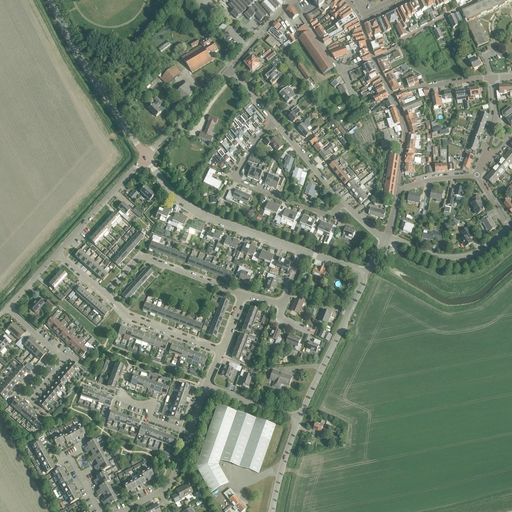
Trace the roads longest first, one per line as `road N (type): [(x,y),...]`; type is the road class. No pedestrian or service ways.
road 1 (residential): [(302,250),(192,208),(145,157)]
road 2 (residential): [(145,157),(49,0)]
road 3 (residential): [(343,203),(324,213),(238,179),(274,120)]
road 4 (residential): [(104,295),(141,256),(241,294)]
road 5 (residential): [(299,417),(363,272)]
road 6 (residential): [(387,237),(456,259),(473,256),(508,228)]
road 7 (residential): [(56,253),(145,157)]
road 8 (residential): [(220,350),(130,317),(104,295)]
road 9 (residential): [(145,157),(229,69)]
road 10 (residential): [(373,58),(478,0)]
